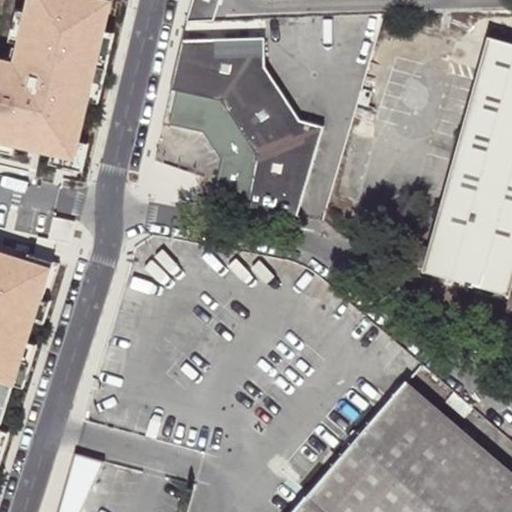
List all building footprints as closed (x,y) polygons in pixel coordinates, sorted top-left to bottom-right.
[(0,140),(15,144),(54,152),(75,157),(79,141),(88,100),(104,33),(89,29),(96,0),(31,0),(29,13),(22,44),(20,50),(26,52),(22,67),(12,64),(0,61),(0,140)] [(96,0),(89,29),(104,33),(112,4),(97,0),(96,0)] [(197,0),(195,10),(216,16),(221,0),(197,0)] [(12,42),(22,44),(29,13),(19,11),(12,42)] [(114,34),(104,33),(88,100),(99,102),(114,34)] [(427,256),(424,269),(510,293),(511,287),(511,40),(490,35),(429,249),(427,256)] [(247,206),(297,216),(323,126),(300,120),(265,66),(264,37),(182,39),(171,89),(177,90),(170,124),(203,131),(222,159),(215,193),(248,199),(247,206)] [(16,49),(12,64),(22,67),(26,52),(20,50),(16,49)] [(15,144),(0,140),(0,152),(13,155),(15,144)] [(75,157),(54,152),(52,165),(84,172),(90,143),(79,141),(75,157)] [(304,213),(327,218),(332,195),(308,191),(304,213)] [(74,217),(52,212),(47,236),(69,240),(74,217)] [(60,260),(0,241),(0,420),(13,380),(27,337),(34,316),(40,296),(47,298),(48,297),(60,260)] [(47,298),(40,296),(34,316),(44,319),(50,298),(48,297),(47,298)] [(37,341),(27,337),(13,380),(23,383),(37,341)] [(511,511),(511,472),(407,382),(294,511),(511,511)] [(0,456),(9,428),(0,425),(0,456)] [(79,511),(104,460),(73,451),(56,511),(79,511)]
